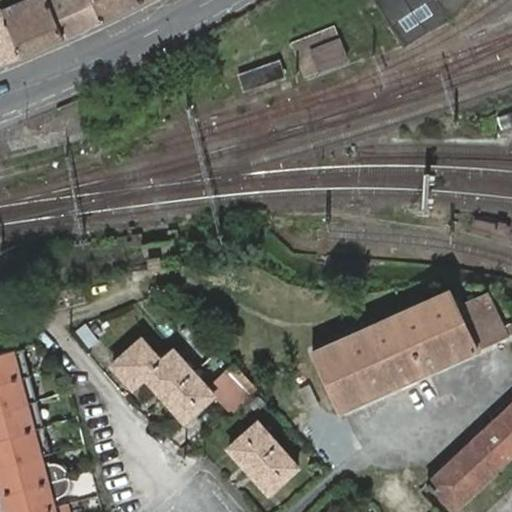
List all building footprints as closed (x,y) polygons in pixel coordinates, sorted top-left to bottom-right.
[(22,56),(65,38),(48,0),(37,0),(38,1),(11,12),(9,6),(3,8),(22,56)] [(48,0),(65,38),(104,20),(94,0),(48,0)] [(94,0),(104,20),(145,0),(144,0),(94,0)] [(375,0),(405,44),(450,14),(466,0),(375,0)] [(0,64),(22,56),(3,8),(0,8),(0,64)] [(339,36),(308,48),(316,70),(347,59),(339,36)] [(280,60),(238,75),(244,92),(286,77),(280,60)] [(147,245),(148,253),(159,252),(174,250),(172,241),(147,245)] [(149,261),(150,267),(151,270),(162,268),(160,257),(149,259),(149,261)] [(314,350),(342,411),(504,338),(484,293),(459,305),(451,288),(314,350)] [(99,338),(86,323),(77,331),(89,347),(99,338)] [(205,333),(195,342),(208,357),(218,348),(205,333)] [(149,373),(163,361),(143,338),(116,361),(136,384),(149,373)] [(222,348),(195,371),(215,394),(232,412),(258,388),(222,348)] [(12,349),(0,352),(0,381),(32,373),(28,357),(16,360),(12,349)] [(195,371),(176,350),(163,361),(149,373),(168,395),(195,371)] [(215,394),(195,371),(168,395),(188,418),(215,394)] [(32,373),(0,381),(0,409),(39,399),(36,387),(32,373)] [(39,399),(0,409),(0,437),(46,425),(45,420),(51,418),(48,409),(42,410),(39,399)] [(511,403),(429,481),(455,508),(511,455),(511,403)] [(323,410),(300,430),(333,467),(356,447),(323,410)] [(252,467),(279,443),(258,421),(232,445),(252,467)] [(46,425),(0,437),(0,465),(40,455),(38,444),(50,441),(46,425)] [(299,466),(279,443),(252,467),(272,490),(299,466)] [(40,455),(0,465),(0,470),(5,492),(60,477),(70,475),(67,468),(62,464),(56,462),(43,465),(40,455)] [(396,471),(371,493),(387,511),(412,511),(423,502),(396,471)] [(60,477),(5,492),(10,511),(35,511),(54,507),(51,497),(64,494),(69,489),(71,482),(70,475),(60,477)]
